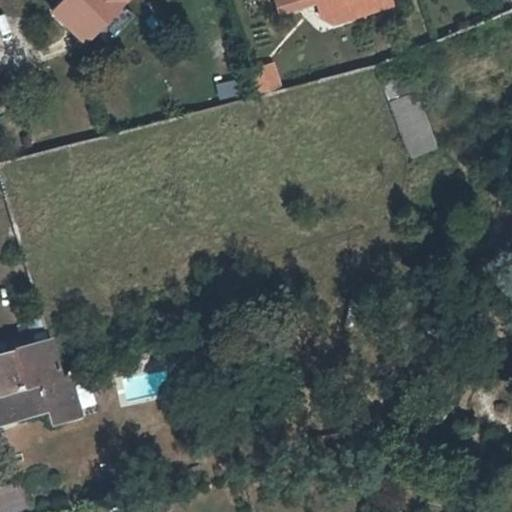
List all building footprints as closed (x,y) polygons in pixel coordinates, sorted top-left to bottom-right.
[(85,38),(122,0),(121,0),(68,0),(57,12),(85,38)] [(130,7),(122,0),(85,38),(93,44),(130,7)] [(297,4),(295,0),(276,0),(281,15),(299,9),(297,4)] [(345,6),(349,20),(391,5),(389,0),(295,0),(297,4),(310,0),(314,0),(319,14),(345,6)] [(333,24),(349,20),(345,6),(319,14),(333,24)] [(280,88),(272,61),(249,69),(258,93),(280,88)] [(235,80),(214,83),(217,99),(237,96),(235,80)] [(434,148),(414,92),(387,102),(407,157),(434,148)] [(0,356),(0,376),(6,396),(66,377),(63,370),(53,339),(0,356)] [(6,396),(0,397),(0,427),(48,410),(51,427),(83,419),(74,375),(66,377),(6,396)] [(0,511),(2,511),(31,502),(22,477),(0,484),(0,511)]
